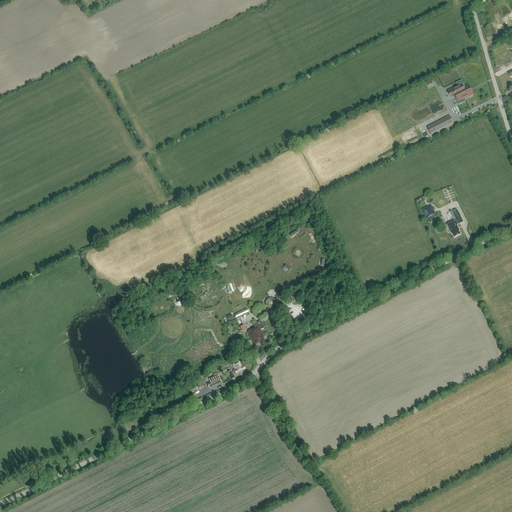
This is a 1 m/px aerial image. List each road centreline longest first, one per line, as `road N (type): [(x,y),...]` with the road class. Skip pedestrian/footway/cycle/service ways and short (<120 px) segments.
road 1 (unclassified): [(511,227),(290,342),(241,383),(0,503)]
road 2 (unclassified): [(511,139),(470,0)]
